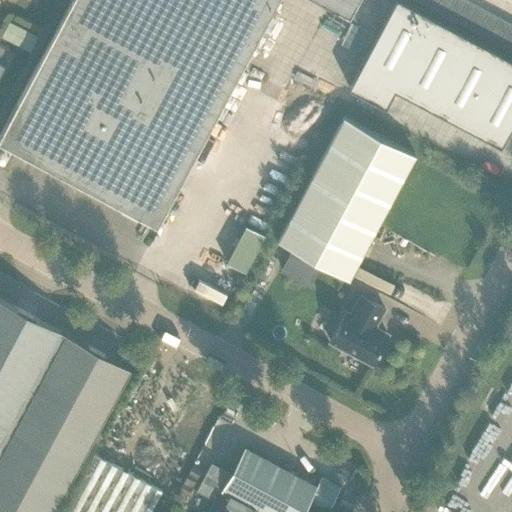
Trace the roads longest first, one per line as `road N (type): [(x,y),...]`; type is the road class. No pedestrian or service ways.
road 1 (unclassified): [(404,454),(0,235)]
road 2 (unclassified): [(404,454),(511,254)]
